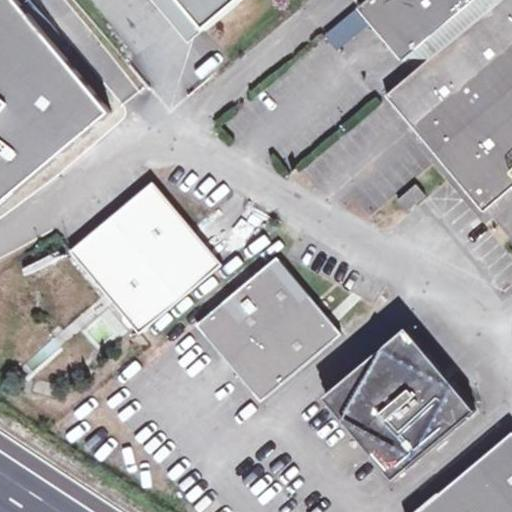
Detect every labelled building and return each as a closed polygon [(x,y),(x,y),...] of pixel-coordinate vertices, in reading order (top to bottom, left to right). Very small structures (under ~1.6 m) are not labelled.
[(0,0),(0,207),(113,112),(19,0),(0,0)] [(180,0),(207,31),(244,0),(180,0)] [(448,23),(459,37),(511,104),(511,0),(367,0),(358,8),(403,61),(408,57),(448,23)] [(448,23),(408,57),(435,56),(459,37),(448,23)] [(485,213),(511,190),(511,104),(459,37),(435,56),(388,96),(440,159),(455,178),(475,199),(485,213)] [(225,265),(156,182),(74,251),(143,334),(225,265)] [(417,185),(399,201),(408,212),(426,196),(417,185)] [(344,335),(281,259),(201,326),(264,402),(344,335)] [(480,413),(410,330),(327,399),(372,453),(397,482),(446,441),(480,413)] [(511,511),(511,435),(420,511),(511,511)]
